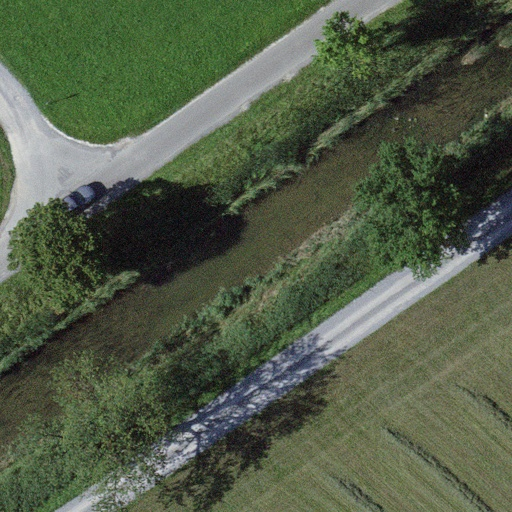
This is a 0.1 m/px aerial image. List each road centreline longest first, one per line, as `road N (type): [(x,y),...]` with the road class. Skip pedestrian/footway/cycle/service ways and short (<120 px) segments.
road 1 (track): [(511,209),(83,511)]
road 2 (unclassified): [(0,254),(363,0)]
road 3 (track): [(68,206),(0,94)]
